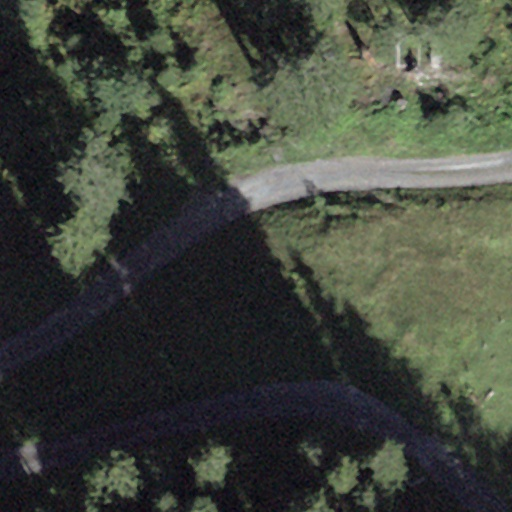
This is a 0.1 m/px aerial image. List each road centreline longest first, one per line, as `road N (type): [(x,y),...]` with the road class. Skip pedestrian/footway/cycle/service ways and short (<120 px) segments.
road 1 (track): [(0,363),(192,224),(263,191),(324,177),(511,163)]
road 2 (track): [(489,511),(410,442),(349,408),(300,401),(237,406),(0,469)]
